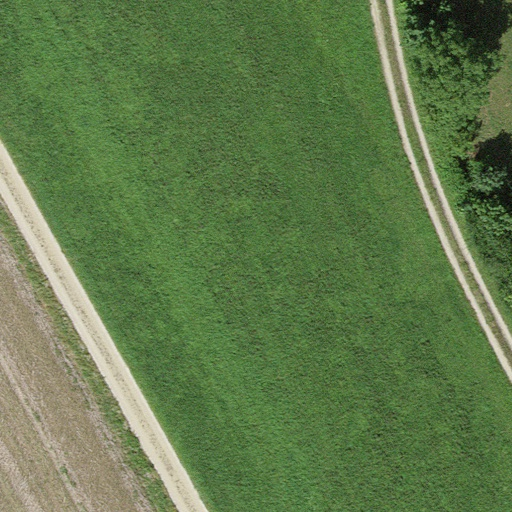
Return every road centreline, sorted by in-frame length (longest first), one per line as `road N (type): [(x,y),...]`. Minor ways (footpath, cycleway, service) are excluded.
road 1 (track): [(511,376),(409,157),(376,0)]
road 2 (track): [(182,511),(0,187)]
